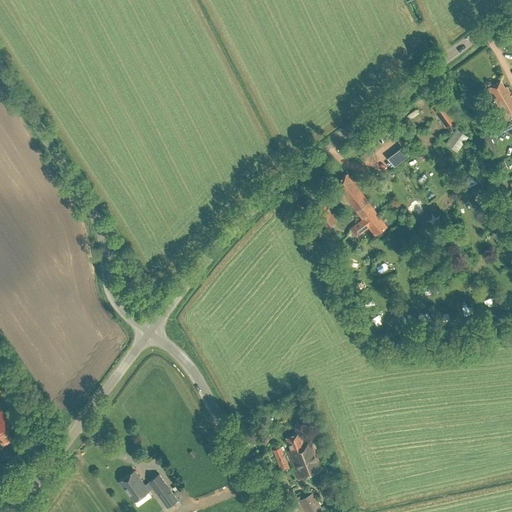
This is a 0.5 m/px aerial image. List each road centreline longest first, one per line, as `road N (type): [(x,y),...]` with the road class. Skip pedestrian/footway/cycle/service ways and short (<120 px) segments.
road 1 (tertiary): [(151,332),(260,201),(511,7)]
road 2 (unclassified): [(151,332),(118,303),(97,221),(0,65)]
road 3 (tertiary): [(14,511),(151,332)]
road 4 (unclassified): [(277,511),(196,375),(151,332)]
